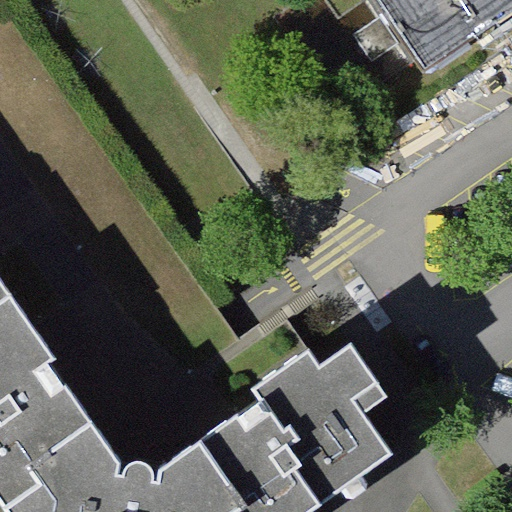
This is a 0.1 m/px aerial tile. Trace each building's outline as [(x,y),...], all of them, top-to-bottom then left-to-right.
[(511,0),(384,0),(433,70),(511,14),(511,0)] [(0,305),(8,300),(0,288),(0,305)] [(22,473),(93,426),(8,300),(0,305),(0,511),(33,490),(22,473)] [(391,402),(355,347),(318,372),(308,357),(254,393),(262,404),(284,436),(291,432),(300,446),(284,457),(321,511),(396,462),(366,418),(391,402)] [(284,436),(262,404),(197,448),(239,511),(321,511),(284,457),(300,446),(291,432),(284,436)] [(239,511),(197,448),(155,476),(121,468),(93,426),(22,473),(33,490),(0,511),(239,511)]
